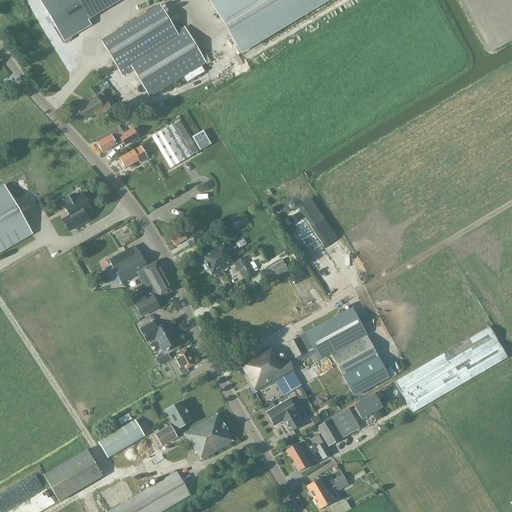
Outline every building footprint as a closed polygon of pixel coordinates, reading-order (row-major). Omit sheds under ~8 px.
[(43,0),(40,2),(61,37),(64,41),(90,25),(87,20),(88,20),(77,3),(75,0),(43,0)] [(75,0),(77,3),(88,20),(120,0),(75,0)] [(208,0),(240,54),(329,0),(208,0)] [(159,5),(101,41),(117,68),(128,61),(150,96),(206,62),(184,27),(176,31),(159,5)] [(111,108),(102,94),(78,108),(85,120),(95,115),(96,117),(111,108)] [(170,169),(192,155),(174,124),(151,137),(170,169)] [(138,137),(133,128),(123,134),(119,126),(114,129),(95,140),(97,143),(96,143),(102,153),(121,142),(124,146),(138,137)] [(133,151),(119,159),(125,169),(139,160),(141,162),(148,158),(141,146),(138,148),(133,151)] [(0,186),(0,253),(33,234),(4,185),(0,186)] [(202,198),(211,193),(208,189),(200,194),(202,198)] [(69,216),(62,220),(69,232),(83,223),(87,221),(83,213),(90,209),(89,207),(90,205),(88,201),(85,200),(82,194),(75,198),(73,195),(63,201),(65,204),(63,205),(69,216)] [(280,210),(318,283),(336,273),(318,238),(329,232),(309,194),(293,203),(280,210)] [(186,237),(192,232),(188,226),(170,238),(175,247),(187,239),(186,237)] [(201,230),(191,236),(195,243),(205,236),(201,230)] [(202,256),(200,256),(201,257),(211,275),(211,276),(213,275),(212,275),(234,263),(227,250),(226,251),(223,244),(202,256)] [(112,267),(107,270),(112,279),(117,276),(120,281),(121,283),(137,274),(144,287),(146,291),(143,293),(143,292),(131,299),(141,317),(160,307),(155,299),(159,297),(159,298),(172,291),(156,262),(148,266),(139,252),(138,253),(125,260),(112,267)] [(234,261),(242,279),(250,275),(242,257),(234,261)] [(267,284),(289,271),(282,260),(261,272),(267,284)] [(310,346),(318,360),(330,354),(342,376),(378,357),(352,309),(304,334),(287,344),(295,359),(305,353),(303,350),(310,346)] [(156,329),(152,322),(139,329),(146,343),(155,339),(162,352),(179,344),(174,336),(175,335),(168,323),(156,329)] [(394,383),(399,391),(412,414),(508,358),(490,327),(394,383)] [(271,347),(240,364),(255,394),(276,382),(292,374),(295,372),(288,359),(281,363),(276,353),(275,354),(271,347)] [(186,369),(194,365),(186,350),(177,355),(177,356),(175,357),(180,368),(178,369),(182,377),(188,373),(186,369)] [(378,357),(342,376),(354,397),(390,378),(378,357)] [(170,358),(161,361),(165,371),(174,367),(170,358)] [(399,362),(392,364),(395,374),(402,372),(399,362)] [(194,370),(199,375),(204,371),(200,366),(194,370)] [(298,386),(293,389),(299,402),(304,399),(298,386)] [(353,405),(361,418),(362,420),(383,408),(375,393),(353,405)] [(282,422),(289,433),(302,425),(295,414),(296,413),(288,400),(266,413),(274,426),(282,422)] [(180,402),(165,411),(177,430),(192,422),(180,402)] [(360,429),(356,421),(349,409),(317,428),(328,447),(360,429)] [(127,413),(117,418),(120,423),(130,418),(127,413)] [(217,413),(183,433),(195,453),(196,452),(201,461),(233,441),(217,413)] [(317,415),(310,420),(314,425),(320,421),(317,415)] [(99,442),(107,457),(143,435),(135,421),(99,442)] [(177,438),(170,426),(165,429),(155,434),(162,447),(177,438)] [(292,462),(323,443),(318,435),(310,439),(313,444),(308,447),(304,441),(286,451),(292,462)] [(352,445),(361,441),(359,436),(350,440),(352,445)] [(323,443),(292,462),(298,472),(310,465),(306,458),(318,452),(323,460),(331,455),(323,443)] [(59,502),(102,477),(86,450),(43,475),(59,502)] [(351,479),(362,472),(360,468),(349,475),(351,479)] [(107,511),(161,511),(190,495),(176,471),(107,511)] [(319,479),(306,487),(313,498),(335,486),(332,481),(331,480),(323,485),(319,479)] [(335,486),(313,498),(319,510),(333,502),(328,495),(337,490),(343,486),(344,487),(349,485),(346,480),(335,486)] [(346,501),(340,504),(344,511),(345,511),(351,509),(346,501)]
